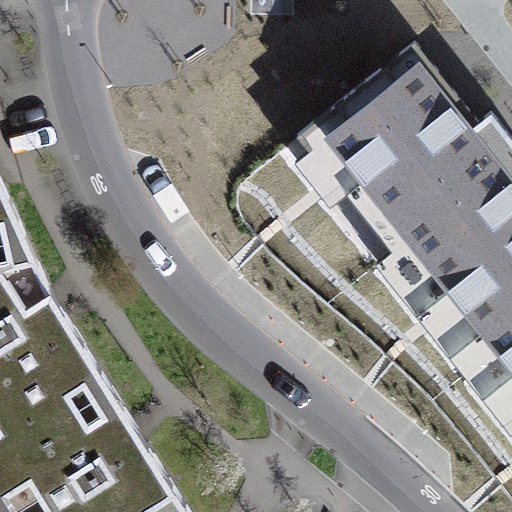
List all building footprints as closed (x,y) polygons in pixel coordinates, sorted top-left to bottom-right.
[(298,124),(249,0),(230,0),(142,34),(193,165),(298,124)] [(511,181),(412,58),(309,140),(511,393),(511,181)] [(0,179),(0,276),(42,266),(0,179)] [(79,331),(42,266),(0,276),(0,496),(129,418),(79,331)] [(129,418),(0,496),(0,511),(187,511),(166,478),(129,418)]
